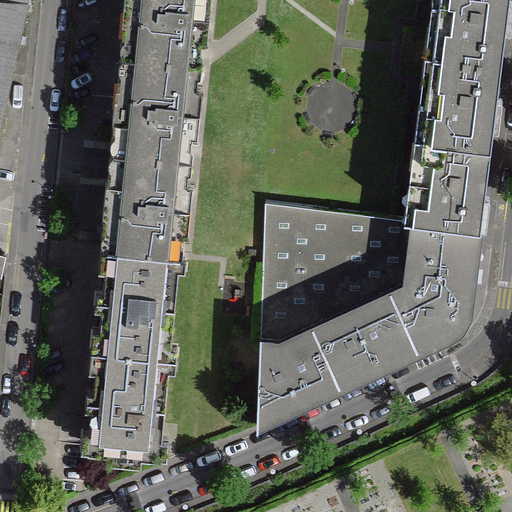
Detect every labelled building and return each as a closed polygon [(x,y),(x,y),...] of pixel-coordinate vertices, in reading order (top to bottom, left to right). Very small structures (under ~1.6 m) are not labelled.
[(0,0),(0,135),(31,3),(0,0)] [(139,0),(134,55),(195,61),(201,0),(139,0)] [(509,0),(441,0),(435,54),(503,62),(509,0)] [(503,62),(435,54),(424,137),(492,145),(503,62)] [(124,151),(186,157),(195,61),(134,55),(124,151)] [(492,145),(424,137),(414,220),(481,229),(492,145)] [(116,247),(176,253),(186,157),(124,151),(116,247)] [(268,201),(262,336),(281,339),(313,324),(392,288),(407,282),(414,220),(268,201)] [(481,229),(414,220),(407,282),(392,288),(420,350),(460,331),(470,313),(481,229)] [(116,247),(107,347),(170,354),(178,253),(176,253),(116,247)] [(420,350),(392,288),(313,324),(342,385),(420,350)] [(342,385),(313,324),(281,339),(262,336),(259,423),(342,385)] [(170,354),(107,347),(97,448),(108,449),(107,456),(143,460),(144,453),(162,454),(170,354)]
